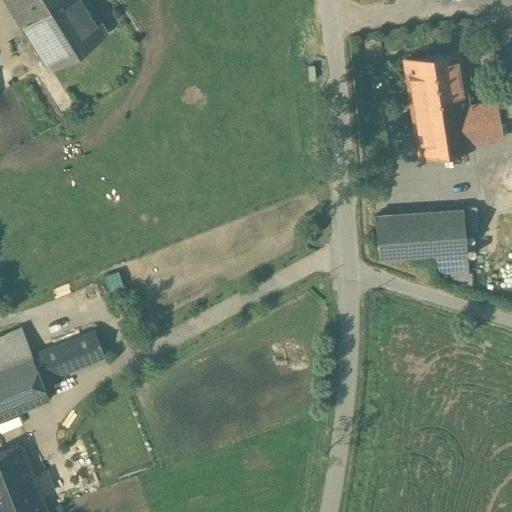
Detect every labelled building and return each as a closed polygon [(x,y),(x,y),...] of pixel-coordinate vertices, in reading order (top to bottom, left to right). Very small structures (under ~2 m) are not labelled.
[(106,33),(85,0),(5,0),(49,69),(106,33)] [(511,27),(492,31),(498,72),(502,71),(502,70),(511,68),(511,27)] [(458,51),(405,59),(410,91),(420,155),(473,146),(473,142),(467,106),(458,51)] [(511,68),(502,70),(502,71),(509,112),(511,111),(511,68)] [(497,101),(467,106),(473,142),(503,137),(497,101)] [(511,169),(510,156),(476,161),(484,226),(511,222),(511,169)] [(463,210),(375,216),(378,257),(435,253),(467,251),(463,210)] [(511,238),(500,240),(507,299),(511,298),(511,238)] [(467,251),(435,253),(437,273),(468,270),(467,251)] [(472,272),(452,272),(452,284),(472,284),(472,272)] [(20,326),(0,333),(0,366),(31,354),(20,326)] [(94,329),(31,354),(42,381),(105,356),(94,329)] [(0,366),(0,417),(49,399),(42,381),(31,354),(0,366)] [(0,452),(0,489),(32,477),(20,445),(0,452)] [(32,477),(0,489),(0,511),(45,511),(39,496),(53,490),(46,471),(32,477)]
